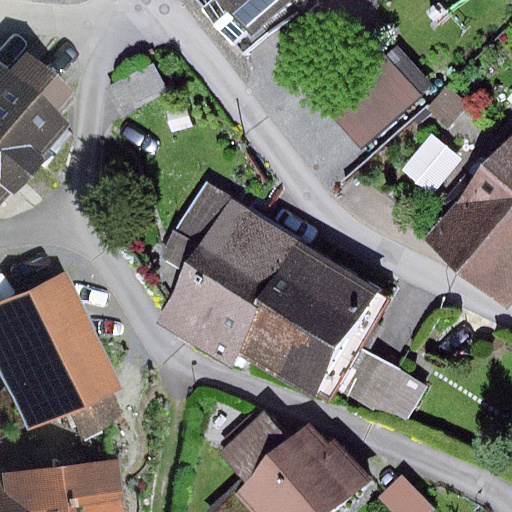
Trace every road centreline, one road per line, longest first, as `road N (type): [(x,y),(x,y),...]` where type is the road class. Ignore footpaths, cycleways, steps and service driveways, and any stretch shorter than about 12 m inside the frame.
road 1 (residential): [(87,223),(149,325),(179,356),(497,491),(511,507)]
road 2 (residential): [(511,312),(427,272),(324,206),(285,167),(159,0)]
road 3 (residential): [(87,223),(90,79),(99,40),(123,14),(156,0)]
